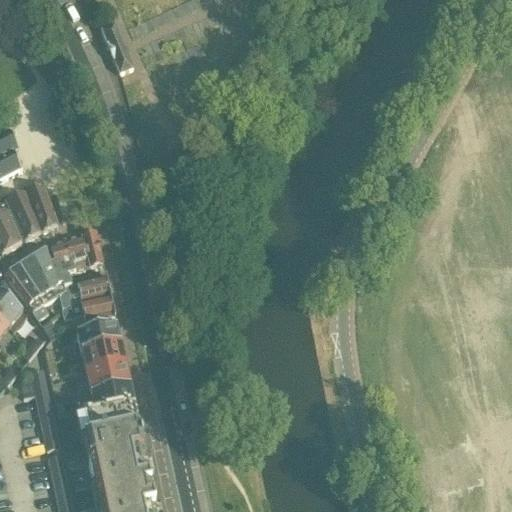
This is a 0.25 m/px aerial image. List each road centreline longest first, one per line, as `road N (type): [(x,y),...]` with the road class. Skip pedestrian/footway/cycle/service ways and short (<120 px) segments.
road 1 (unclassified): [(495,0),(354,258),(340,298),(344,358),(376,511)]
road 2 (tertiary): [(158,381),(115,158),(92,79),(53,0)]
road 3 (residential): [(158,381),(135,380),(96,220),(70,233)]
road 4 (tertiary): [(188,511),(158,381)]
